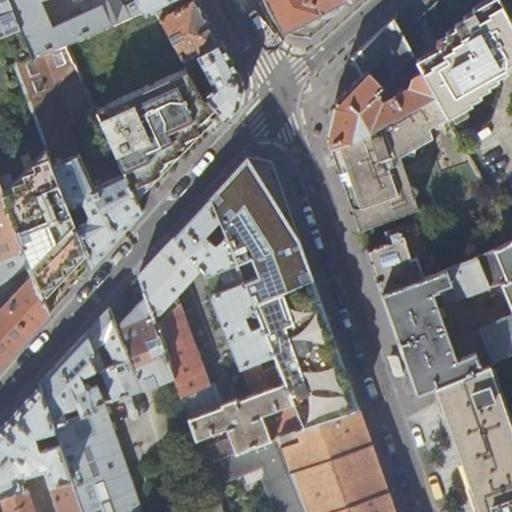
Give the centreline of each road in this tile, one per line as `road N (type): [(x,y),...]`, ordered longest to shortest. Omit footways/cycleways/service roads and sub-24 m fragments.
road 1 (residential): [(426,511),(279,92)]
road 2 (residential): [(0,396),(279,92)]
road 3 (residential): [(279,92),(382,0)]
